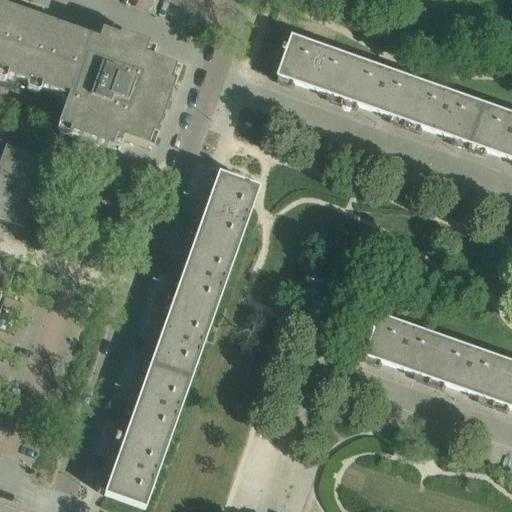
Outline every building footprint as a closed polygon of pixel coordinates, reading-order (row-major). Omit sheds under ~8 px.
[(0,0),(0,79),(67,103),(63,113),(56,133),(60,135),(68,138),(73,139),(81,142),(87,144),(94,147),(99,149),(107,151),(118,155),(123,143),(150,153),(152,147),(155,140),(157,135),(159,128),(161,124),(164,116),(165,112),(170,97),(179,73),(158,65),(151,63),(156,51),(103,32),(98,44),(39,23),(44,11),(12,0),(0,0)] [(282,82),(346,105),(361,65),(296,42),(282,82)] [(361,65),(346,105),(410,128),(424,87),(361,65)] [(424,87),(410,128),(474,150),(488,110),(424,87)] [(511,118),(488,110),(474,150),(511,163),(511,118)] [(252,127),(255,120),(248,118),(245,125),(252,127)] [(0,223),(23,232),(47,164),(5,150),(0,163),(0,223)] [(218,178),(195,242),(236,256),(258,193),(218,178)] [(195,242),(172,306),(213,320),(236,256),(195,242)] [(0,295),(12,262),(0,257),(0,295)] [(172,306),(150,370),(190,384),(213,320),(172,306)] [(369,362),(433,384),(448,344),(383,321),(369,362)] [(511,367),(448,344),(433,384),(497,407),(511,367)] [(511,367),(497,407),(511,412),(511,367)] [(150,370),(127,434),(167,448),(190,384),(150,370)] [(127,434),(104,498),(141,511),(144,511),(167,448),(127,434)]
